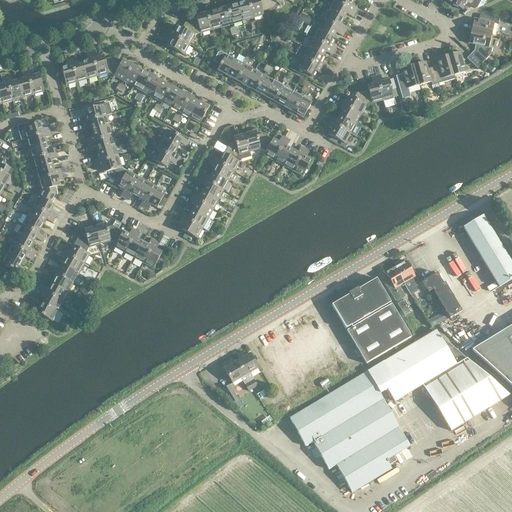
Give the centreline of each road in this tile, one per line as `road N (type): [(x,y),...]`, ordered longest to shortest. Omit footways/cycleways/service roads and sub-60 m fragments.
road 1 (tertiary): [(0,500),(114,412),(486,190)]
road 2 (residential): [(341,66),(445,39),(448,23),(402,0)]
road 3 (residential): [(158,226),(226,112)]
road 4 (residential): [(20,297),(82,190)]
